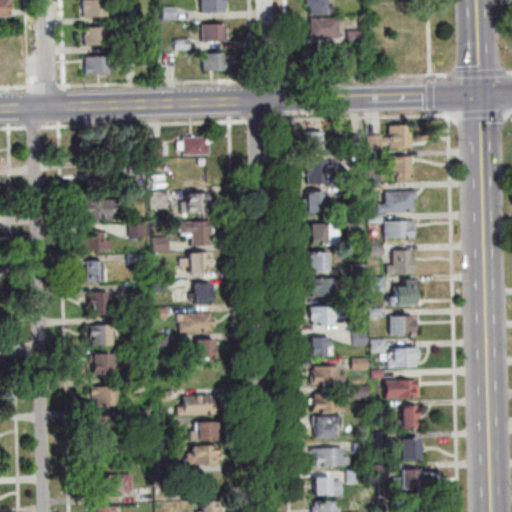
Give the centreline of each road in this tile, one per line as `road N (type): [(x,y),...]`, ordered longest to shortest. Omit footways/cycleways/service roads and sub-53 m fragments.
road 1 (residential): [(266,511),(256,121),(270,79),(267,0)]
road 2 (secondary): [(481,95),(0,108)]
road 3 (secondary): [(481,95),(492,511)]
road 4 (residential): [(45,511),(35,107)]
